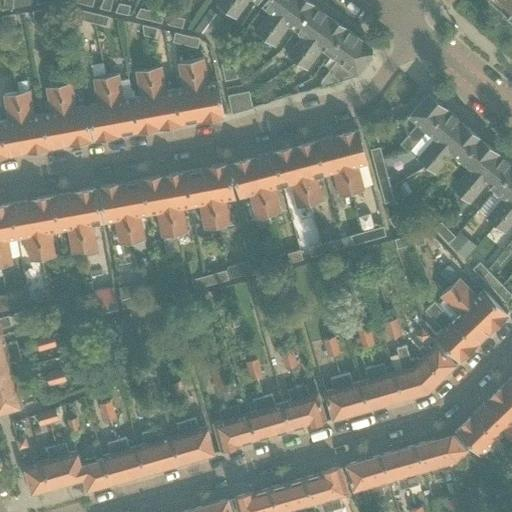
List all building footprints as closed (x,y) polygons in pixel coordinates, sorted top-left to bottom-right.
[(4,0),(3,9),(3,10),(13,8),(13,0),(4,0)] [(13,0),(13,8),(31,5),(30,0),(13,0)] [(103,0),(100,8),(110,11),(112,0),(103,0)] [(218,0),(215,4),(226,12),(227,10),(233,0),(218,0)] [(233,0),(227,10),(226,12),(236,19),(248,0),(252,0),(257,3),(258,0),(233,0)] [(267,12),(254,31),(264,38),(291,0),(266,0),(261,8),(267,12)] [(306,0),(291,0),(264,38),(275,46),(288,28),(294,32),(313,5),(306,0)] [(511,0),(494,0),(511,15),(511,0)] [(119,3),(115,12),(128,15),(130,6),(119,3)] [(300,36),(286,55),(297,63),(330,17),(313,5),(294,32),(300,36)] [(45,9),(46,19),(58,17),(57,7),(45,9)] [(84,11),(71,8),(75,27),(81,26),(82,20),(84,11)] [(150,20),(152,11),(140,8),(136,17),(150,20)] [(45,9),(32,11),(34,21),(46,19),(45,9)] [(210,9),(194,30),(210,33),(215,26),(221,18),(210,9)] [(94,23),(96,14),(84,11),(82,20),(94,23)] [(152,11),(150,20),(161,23),(164,14),(152,11)] [(2,16),(4,25),(15,23),(14,14),(2,16)] [(96,14),(94,23),(107,26),(109,17),(96,14)] [(173,16),(168,24),(182,28),(184,19),(173,16)] [(330,17),(297,63),(307,70),(321,51),(329,57),(348,30),(330,17)] [(142,25),(144,35),(155,37),(157,28),(142,25)] [(215,26),(210,33),(226,45),(232,38),(215,26)] [(336,62),(321,82),(326,86),(358,75),(372,56),(371,46),(370,46),(348,30),(329,57),(336,62)] [(188,45),(190,36),(175,33),(173,42),(188,45)] [(188,45),(198,48),(200,38),(190,36),(188,45)] [(203,58),(191,60),(202,119),(223,115),(223,114),(220,96),(217,80),(207,82),(203,58)] [(181,86),(174,88),(181,123),(202,119),(191,60),(177,63),(181,86)] [(235,70),(233,61),(221,64),(223,72),(235,70)] [(161,65),(148,68),(159,127),(181,123),(174,88),(165,89),(161,65)] [(132,95),(138,131),(159,127),(148,68),(134,70),(138,94),(132,95)] [(235,70),(223,72),(225,81),(237,78),(235,70)] [(118,74),(106,76),(117,135),(138,131),(132,95),(129,79),(119,81),(118,74)] [(96,102),(89,103),(92,119),(95,139),(117,135),(106,76),(92,78),(96,102)] [(71,82),(59,84),(70,144),(91,140),(88,120),(85,104),(75,105),(71,82)] [(49,110),(42,112),(42,113),(48,147),(70,144),(59,84),(45,87),(49,110)] [(29,90),(16,92),(27,151),(48,147),(42,113),(42,112),(33,113),(29,90)] [(6,118),(0,119),(0,122),(6,155),(27,151),(16,92),(2,95),(6,118)] [(248,92),(227,96),(231,113),(234,112),(251,108),(251,107),(248,92)] [(410,151),(427,132),(426,131),(446,108),(428,93),(409,116),(418,124),(401,144),(410,151)] [(427,132),(411,150),(418,156),(417,158),(426,166),(463,123),(446,108),(426,131),(427,132)] [(463,123),(426,166),(435,173),(452,153),(461,161),(481,138),(463,123)] [(358,129),(337,135),(352,193),(365,190),(358,166),(367,164),(358,129)] [(337,135),(316,140),(325,175),(332,173),(338,197),(352,193),(337,135)] [(469,167),(451,188),(460,196),(478,175),(498,152),(481,138),(461,161),(469,167)] [(316,140),(295,146),(311,204),(323,201),(317,177),(325,175),(316,140)] [(295,146),(274,151),(283,185),(283,186),(291,184),(297,208),(311,204),(295,146)] [(380,146),(370,149),(373,162),(383,160),(380,146)] [(274,151),(253,157),(269,215),(281,212),(275,188),(283,186),(283,185),(274,151)] [(478,175),(460,196),(469,203),(487,183),(495,190),(511,170),(511,164),(498,152),(478,175)] [(253,157),(232,163),(237,183),(241,197),(249,195),(255,219),(258,228),(271,224),(269,215),(253,157)] [(228,163),(206,167),(217,226),(231,224),(226,200),(234,199),(231,184),(228,163)] [(206,167),(185,171),(191,207),(199,205),(203,226),(204,229),(217,226),(206,167)] [(486,217),(495,225),(511,205),(511,170),(494,191),(502,198),(486,217)] [(185,171),(164,175),(174,234),(188,232),(184,208),(191,207),(185,171)] [(387,173),(377,175),(381,190),(391,188),(387,173)] [(164,175),(143,179),(149,214),(157,213),(161,236),(174,234),(164,175)] [(141,216),(149,214),(143,180),(121,183),(132,242),(146,239),(141,216)] [(119,244),(132,242),(121,183),(100,187),(106,222),(115,221),(119,244)] [(96,188),(74,192),(85,251),(98,248),(94,225),(102,223),(96,188)] [(391,188),(381,190),(384,203),(394,200),(391,188)] [(74,192),(53,196),(59,231),(60,231),(67,230),(71,253),(85,251),(74,192)] [(53,196),(32,200),(42,258),(56,256),(55,254),(51,233),(59,231),(59,230),(53,196)] [(32,200),(10,204),(17,239),(25,237),(29,261),(42,258),(32,200)] [(10,204),(0,205),(0,265),(13,264),(13,260),(9,240),(17,239),(10,204)] [(511,205),(496,225),(495,225),(504,233),(511,223),(511,205)] [(399,211),(389,218),(394,226),(404,219),(399,211)] [(441,222),(434,229),(443,237),(450,230),(441,222)] [(378,227),(363,232),(363,234),(365,241),(381,237),(378,227)] [(461,230),(448,243),(463,259),(476,247),(461,230)] [(421,231),(412,234),(416,246),(425,243),(421,231)] [(363,232),(350,235),(353,245),(365,241),(363,234),(363,232)] [(178,254),(174,234),(161,236),(165,256),(178,254)] [(406,236),(395,239),(397,248),(409,244),(406,236)] [(20,258),(17,239),(9,240),(13,260),(20,258)] [(148,250),(146,239),(132,242),(134,253),(148,250)] [(337,239),(309,247),(311,257),(339,249),(337,239)] [(395,239),(380,244),(388,267),(395,265),(402,263),(397,248),(395,239)] [(301,250),(287,253),(289,263),(303,259),(301,250)] [(248,261),(227,267),(229,278),(229,279),(251,273),(251,272),(248,261)] [(479,261),(472,268),(481,278),(489,271),(479,261)] [(448,265),(439,273),(451,285),(459,277),(448,265)] [(226,271),(215,274),(217,282),(228,279),(226,271)] [(489,271),(481,278),(496,293),(503,286),(489,271)] [(204,276),(192,279),(194,288),(206,285),(204,276)] [(451,285),(449,286),(491,329),(507,314),(482,288),(476,294),(459,277),(451,285)] [(118,290),(120,299),(133,296),(136,305),(144,303),(139,284),(118,290)] [(456,314),(451,318),(475,344),(491,329),(449,286),(439,296),(456,314)] [(511,295),(503,286),(496,293),(505,302),(511,295)] [(27,289),(5,293),(5,294),(8,309),(8,310),(30,303),(27,289)] [(92,295),(95,307),(115,301),(112,289),(92,295)] [(47,290),(34,292),(35,301),(48,299),(47,290)] [(133,296),(120,299),(123,309),(136,305),(133,296)] [(115,301),(95,307),(97,316),(118,310),(115,301)] [(475,344),(451,318),(434,301),(424,310),(441,328),(435,334),(460,360),(475,344)] [(95,307),(82,310),(85,320),(97,316),(95,307)] [(15,314),(18,322),(26,319),(23,311),(15,314)] [(0,336),(3,336),(1,328),(11,326),(8,315),(0,317),(0,336)] [(396,318),(391,320),(395,336),(401,334),(396,318)] [(395,336),(391,320),(385,321),(390,338),(395,336)] [(369,326),(363,327),(368,344),(374,342),(369,326)] [(368,344),(363,327),(358,329),(362,345),(368,344)] [(421,328),(411,338),(412,341),(425,354),(445,374),(456,363),(442,349),(421,328)] [(53,334),(36,339),(38,345),(54,340),(53,334)] [(0,336),(0,355),(19,350),(16,341),(6,344),(3,336),(0,336)] [(335,336),(329,338),(334,354),(339,352),(335,336)] [(334,354),(329,338),(323,339),(328,356),(334,354)] [(54,340),(38,345),(39,351),(56,346),(54,340)] [(403,372),(396,374),(403,398),(428,391),(410,360),(406,345),(397,348),(403,372)] [(293,349),(287,351),(291,366),(297,365),(293,349)] [(0,355),(0,373),(13,370),(23,367),(19,350),(0,355)] [(291,366),(287,351),(281,352),(285,368),(291,366)] [(418,358),(410,360),(428,391),(445,374),(425,354),(419,359),(418,358)] [(257,358),(251,360),(256,377),(262,375),(257,358)] [(251,360),(245,362),(250,379),(256,377),(251,360)] [(384,363),(374,366),(385,403),(403,398),(396,374),(387,376),(384,363)] [(368,382),(361,384),(368,408),(385,403),(374,366),(364,369),(368,382)] [(222,368),(217,369),(221,384),(226,383),(222,368)] [(63,369),(46,374),(48,379),(64,375),(63,369)] [(221,384),(217,369),(212,370),(216,385),(221,384)] [(0,373),(0,392),(29,384),(26,375),(16,378),(13,370),(0,373)] [(349,373),(340,376),(350,413),(368,408),(361,384),(353,386),(349,373)] [(64,375),(48,379),(49,385),(66,380),(64,375)] [(350,413),(340,376),(322,381),(333,418),(350,413)] [(180,380),(174,382),(178,398),(185,396),(180,380)] [(178,398),(174,382),(169,383),(174,399),(178,398)] [(29,384),(0,392),(0,412),(24,406),(21,397),(31,394),(29,384)] [(511,391),(504,384),(488,399),(511,422),(511,391)] [(306,385),(297,387),(308,425),(326,420),(318,392),(309,395),(306,385)] [(286,386),(279,389),(290,430),(307,425),(307,426),(308,425),(297,387),(287,390),(286,386)] [(271,395),(262,397),(273,435),(290,430),(279,389),(269,391),(271,395)] [(145,391),(138,392),(143,408),(149,407),(145,391)] [(143,408),(138,392),(134,394),(138,410),(143,408)] [(244,398),(248,412),(256,439),(273,435),(262,397),(253,400),(252,396),(244,398)] [(511,422),(488,399),(473,414),(498,439),(503,434),(511,443),(511,422)] [(111,401),(105,402),(110,419),(116,417),(111,401)] [(105,402),(99,404),(104,421),(110,419),(105,402)] [(58,406),(55,409),(57,416),(58,419),(67,417),(64,404),(58,406)] [(237,404),(228,407),(239,445),(240,445),(239,444),(256,439),(248,412),(240,414),(237,404)] [(239,445),(228,407),(219,410),(221,420),(213,422),(221,450),(239,445)] [(55,409),(47,411),(50,422),(58,420),(58,419),(57,416),(55,409)] [(47,411),(37,414),(40,425),(50,422),(47,411)] [(473,414),(457,429),(471,443),(482,455),(489,448),(505,465),(511,458),(511,454),(498,439),(473,414)] [(80,426),(77,417),(68,419),(71,429),(80,426)] [(195,417),(185,420),(196,458),(214,453),(208,433),(207,427),(198,429),(195,417)] [(176,419),(166,422),(178,463),(196,458),(185,420),(177,423),(176,419)] [(160,427),(149,430),(160,468),(178,463),(166,422),(159,424),(160,427)] [(142,431),(131,434),(142,473),(160,468),(149,430),(142,432),(142,431)] [(125,437),(113,441),(124,478),(142,473),(131,434),(125,436),(125,437)] [(452,434),(433,439),(443,470),(452,467),(451,464),(457,462),(468,450),(452,434)] [(25,437),(17,440),(19,448),(27,446),(25,437)] [(65,442),(57,444),(57,445),(67,482),(84,478),(85,477),(82,464),(81,463),(77,450),(74,439),(65,442)] [(433,439),(416,444),(424,472),(431,469),(435,480),(436,479),(445,477),(443,470),(433,439)] [(110,455),(99,458),(99,459),(106,484),(124,478),(113,441),(107,442),(110,455)] [(50,458),(42,460),(50,487),(67,482),(57,445),(57,444),(47,447),(50,458)] [(416,444),(398,449),(409,487),(418,484),(415,474),(424,472),(416,444)] [(398,449),(381,454),(389,482),(397,480),(400,490),(409,487),(398,449)] [(381,454),(364,459),(375,497),(384,494),(381,484),(389,482),(381,454)] [(99,458),(81,463),(82,464),(85,477),(84,478),(87,489),(106,484),(99,459),(99,458)] [(33,459),(23,462),(32,493),(50,487),(42,460),(34,463),(33,459)] [(375,497),(364,459),(346,464),(354,492),(362,490),(365,500),(375,497)] [(339,466),(322,471),(333,510),(342,507),(339,497),(348,495),(339,466)] [(321,472),(305,477),(313,505),(320,503),(322,511),(325,511),(333,510),(322,471),(321,471),(321,472)] [(305,477),(287,482),(295,511),(305,511),(304,507),(313,505),(305,477)] [(295,511),(287,482),(270,487),(277,511),(295,511)] [(253,491),(252,491),(258,511),(277,511),(270,487),(253,492),(253,491)] [(258,511),(252,491),(235,496),(239,511),(258,511)] [(460,511),(456,497),(451,498),(454,511),(460,511)] [(454,511),(451,498),(445,500),(448,511),(454,511)] [(231,511),(228,499),(210,504),(212,511),(231,511)]
